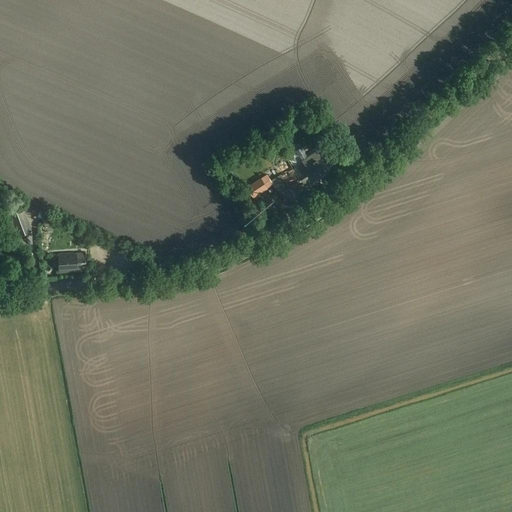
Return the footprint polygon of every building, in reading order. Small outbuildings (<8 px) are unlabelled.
[(274,125),(258,132),(261,139),(277,133),(274,125)] [(303,153),(304,153),(301,148),(295,151),(298,156),(303,153)] [(303,186),(305,189),(314,183),(326,175),(325,173),(328,171),(319,156),(316,151),(306,158),(303,153),(298,156),(301,161),(303,164),(293,171),(303,186)] [(285,202),(305,189),(303,186),(293,171),(282,178),(280,174),(271,181),(273,184),(285,202)] [(242,185),(252,198),(266,188),(272,183),(266,174),(260,179),(257,174),(242,185)] [(18,236),(31,231),(21,203),(18,203),(18,201),(8,205),(10,210),(9,210),(18,236)] [(45,213),(42,221),(54,226),(57,219),(45,213)] [(77,237),(84,240),(84,239),(86,234),(87,231),(81,229),(77,237)] [(58,255),(60,273),(87,271),(86,253),(58,255)]
